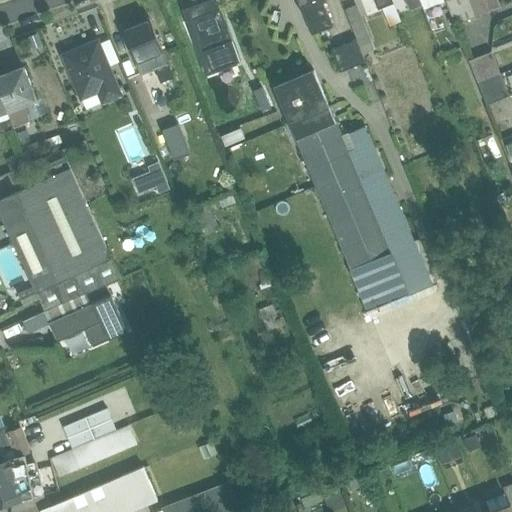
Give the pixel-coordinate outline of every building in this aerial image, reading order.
[(206,76),(240,64),(220,9),(216,0),(210,0),(182,10),(206,76)] [(298,0),(312,34),(333,27),(324,2),(327,1),(327,0),(298,0)] [(392,0),(373,0),(377,10),(382,9),(389,26),(401,22),(392,0)] [(406,0),(410,11),(422,7),(419,0),(406,0)] [(419,0),(422,7),(423,10),(445,1),(445,0),(419,0)] [(483,0),(448,0),(446,1),(455,25),(488,12),(483,0)] [(497,0),(483,0),(488,12),(500,7),(497,0)] [(345,9),(357,40),(363,55),(375,50),(357,4),(345,9)] [(169,98),(179,94),(150,20),(123,31),(140,74),(154,69),(160,83),(162,81),(169,98)] [(357,40),(332,49),(341,72),(366,62),(363,55),(357,40)] [(102,105),(121,97),(97,41),(64,56),(86,109),(101,103),(102,105)] [(491,51),(471,60),(479,82),(500,74),(491,51)] [(25,107),(38,101),(24,67),(0,76),(0,91),(15,129),(31,122),(25,107)] [(275,86),(368,310),(365,312),(368,317),(437,291),(434,285),(439,283),(420,239),(415,241),(366,126),(343,136),(337,122),(335,123),(313,70),(275,86)] [(500,74),(479,82),(488,105),(509,97),(505,87),(510,85),(511,87),(511,86),(511,71),(501,76),(500,74)] [(0,134),(15,129),(0,91),(0,134)] [(149,101),(141,104),(150,125),(158,122),(149,101)] [(177,125),(162,131),(175,160),(189,154),(177,125)] [(239,126),(219,134),(224,145),(243,138),(239,126)] [(493,135),(476,141),(485,164),(502,157),(493,135)] [(42,139),(25,145),(32,161),(48,154),(42,139)] [(10,172),(27,165),(21,151),(5,159),(10,172)] [(106,285),(121,278),(65,157),(31,172),(27,165),(10,172),(8,174),(16,193),(0,200),(0,213),(45,311),(106,285)] [(150,172),(133,179),(139,193),(156,186),(159,193),(170,189),(159,162),(148,166),(150,172)] [(208,204),(193,210),(204,235),(219,228),(208,204)] [(128,331),(106,285),(45,311),(51,322),(49,323),(49,324),(58,342),(84,330),(92,347),(128,331)] [(24,306),(40,300),(34,287),(19,294),(24,306)] [(264,326),(278,324),(274,304),(261,306),(264,326)] [(51,322),(45,311),(23,321),(28,333),(49,324),(49,323),(51,322)] [(156,340),(151,343),(159,360),(173,354),(162,329),(153,333),(156,340)] [(193,401),(170,410),(177,430),(200,421),(193,401)] [(107,408),(64,427),(73,450),(117,431),(107,408)] [(4,460),(25,455),(31,454),(20,421),(5,427),(0,428),(0,454),(1,454),(4,460)] [(73,450),(51,459),(59,479),(137,446),(129,426),(117,431),(73,450)] [(475,435),(462,440),(467,454),(481,448),(475,435)] [(212,442),(199,448),(204,459),(217,452),(212,442)] [(456,443),(434,451),(440,465),(461,457),(456,443)] [(36,461),(28,464),(25,455),(4,460),(0,461),(0,505),(44,495),(36,461)] [(134,511),(158,502),(143,468),(40,511),(134,511)] [(386,468),(368,475),(374,489),(390,483),(386,468)] [(241,511),(230,482),(162,508),(163,511),(241,511)] [(511,511),(511,483),(503,487),(505,493),(485,501),(489,511),(511,511)] [(340,492),(324,498),(327,511),(331,511),(345,507),(340,492)]
